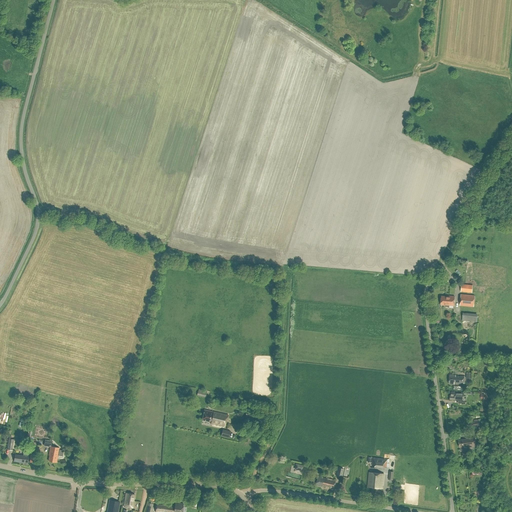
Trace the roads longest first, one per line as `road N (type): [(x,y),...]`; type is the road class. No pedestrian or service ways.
road 1 (unclassified): [(0,305),(38,224),(20,136),(52,0)]
road 2 (unclassified): [(243,496),(218,485),(90,483),(0,465)]
road 3 (unclassified): [(452,511),(424,299),(433,276)]
road 4 (track): [(245,493),(279,427),(288,282)]
road 5 (unclassified): [(245,493),(413,511)]
road 6 (track): [(433,276),(511,152)]
